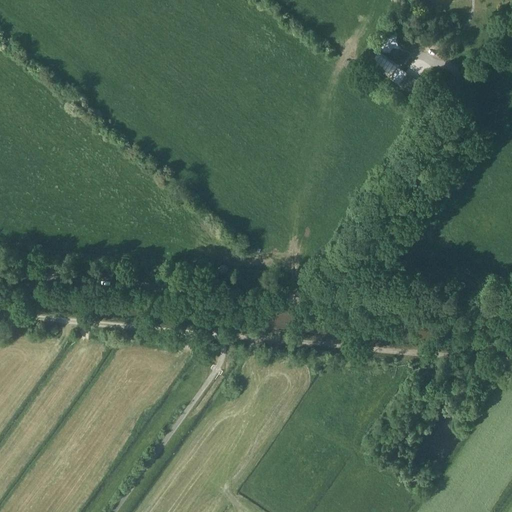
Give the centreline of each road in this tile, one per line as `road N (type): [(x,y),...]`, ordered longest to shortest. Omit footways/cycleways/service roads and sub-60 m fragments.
road 1 (unclassified): [(511,322),(0,273)]
road 2 (unknown): [(429,48),(454,68),(455,90),(314,303)]
road 3 (track): [(216,334),(511,363)]
road 4 (track): [(0,314),(216,334)]
road 5 (unknown): [(120,511),(221,359)]
